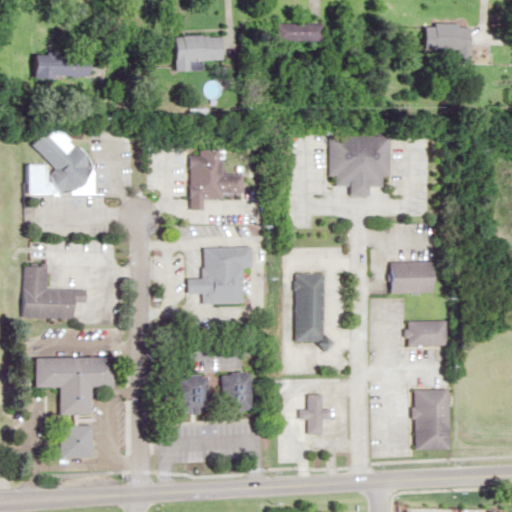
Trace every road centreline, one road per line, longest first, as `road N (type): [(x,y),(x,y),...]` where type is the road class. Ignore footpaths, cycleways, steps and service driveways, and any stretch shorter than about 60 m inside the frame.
road 1 (residential): [(0,498),(511,470)]
road 2 (residential): [(137,491),(138,215)]
